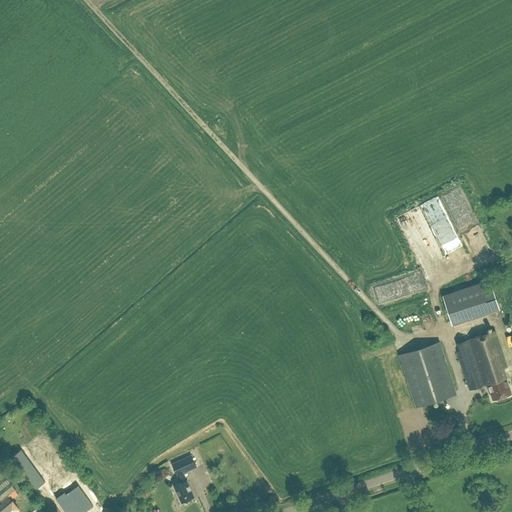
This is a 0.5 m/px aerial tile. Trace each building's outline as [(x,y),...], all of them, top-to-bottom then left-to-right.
[(423,208),(413,211),(418,226),(428,223),(423,208)] [(406,215),(401,218),(404,224),(409,221),(406,215)] [(489,279),(442,294),(452,324),(499,308),(489,279)] [(492,399),(511,393),(503,368),(507,367),(495,330),(461,341),(463,349),(457,351),(469,389),(487,383),(492,399)] [(439,341),(399,354),(416,406),(456,393),(439,341)] [(11,457),(35,489),(45,482),(21,449),(11,457)] [(183,472),(196,466),(191,454),(172,463),(177,475),(178,475),(181,482),(174,485),(181,501),(194,495),(187,479),(186,479),(183,472)] [(56,497),(66,511),(83,511),(93,505),(78,484),(66,493),(65,490),(56,497)] [(0,511),(14,511),(26,503),(14,488),(0,500),(2,503),(0,504),(0,511)]
